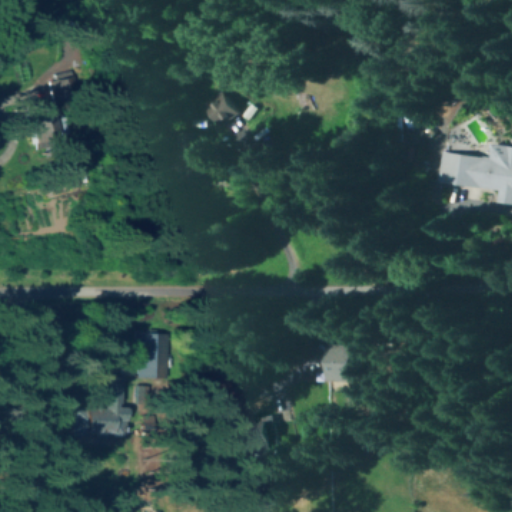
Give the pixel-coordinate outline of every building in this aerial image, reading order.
[(228,126),(211,103),(229,89),(246,113),(228,126)] [(27,139),(52,135),(48,108),(23,112),(27,139)] [(437,131),(432,136),(427,130),(433,126),(437,131)] [(220,134),(219,151),(226,151),(225,175),(215,175),(215,172),(208,172),(208,176),(195,175),(195,170),(187,170),(188,147),(194,147),(194,132),(220,132),(220,134)] [(511,145),(511,202),(501,201),(503,189),(442,181),(447,150),(486,156),(486,155),(493,156),(495,143),(511,145)] [(161,331),(160,377),(132,376),(134,330),(161,331)] [(362,344),(361,380),(336,379),(337,343),(362,344)] [(113,375),(112,408),(120,408),(119,434),(69,432),(70,406),(95,408),(96,374),(113,375)] [(281,442),(249,448),(244,419),(276,413),(281,442)]
